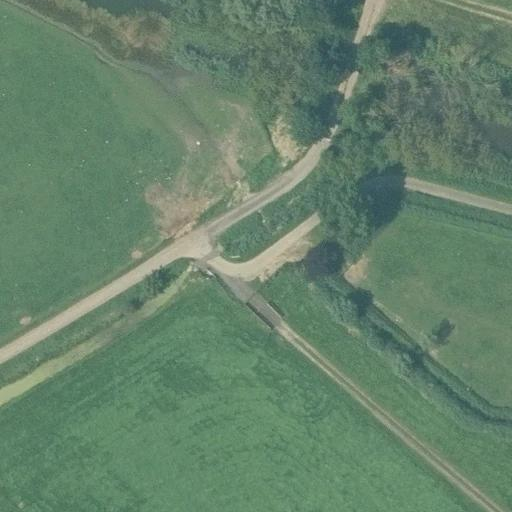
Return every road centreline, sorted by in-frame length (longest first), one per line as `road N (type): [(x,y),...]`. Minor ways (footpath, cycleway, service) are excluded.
road 1 (track): [(164,240),(206,267),(347,175),(511,216)]
road 2 (track): [(164,240),(335,152),(354,121),(382,0)]
road 3 (track): [(0,342),(164,240)]
